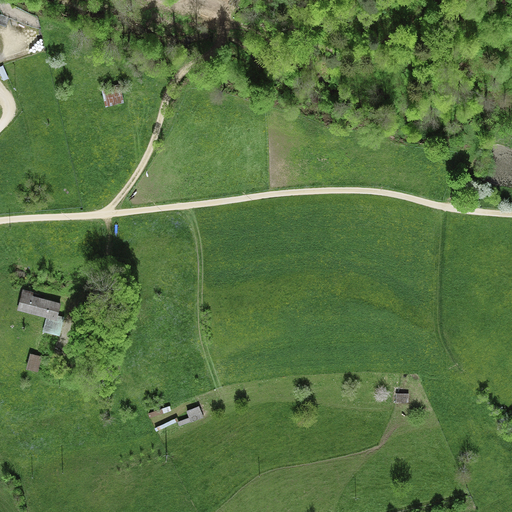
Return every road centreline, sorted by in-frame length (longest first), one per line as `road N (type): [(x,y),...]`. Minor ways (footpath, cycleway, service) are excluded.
road 1 (track): [(0,221),(347,189),(511,215)]
road 2 (track): [(220,43),(171,84),(146,155),(100,213)]
road 3 (track): [(183,204),(195,231),(200,332)]
